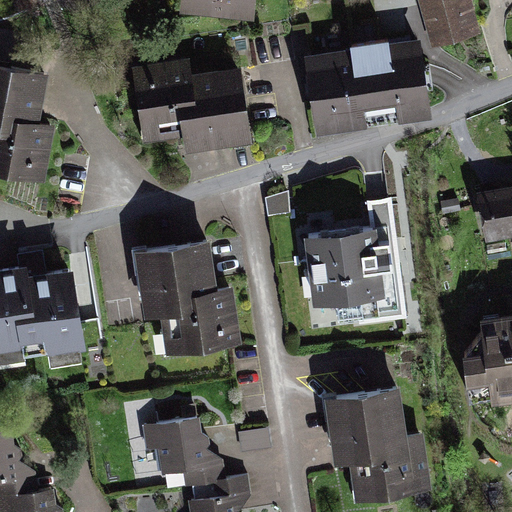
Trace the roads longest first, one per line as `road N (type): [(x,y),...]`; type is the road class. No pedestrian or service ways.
road 1 (residential): [(242,177),(293,511)]
road 2 (residential): [(511,88),(403,132),(242,177)]
road 3 (residential): [(125,212),(41,0)]
road 4 (residential): [(125,212),(54,228),(0,218)]
road 5 (residential): [(242,177),(125,212)]
